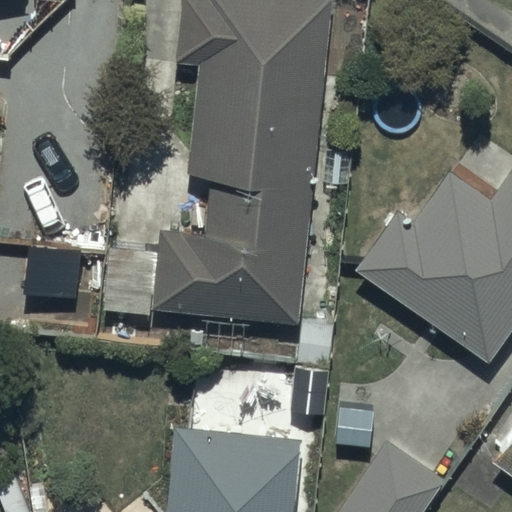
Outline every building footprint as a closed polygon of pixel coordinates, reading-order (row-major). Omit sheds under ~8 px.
[(161,211),(154,292),(305,303),(331,0),(182,0),(179,44),(200,46),(190,158),(212,160),(208,215),(161,211)] [(123,14),(68,10),(57,155),(72,156),(72,146),(97,148),(96,164),(112,165),(123,14)] [(403,189),(360,249),(491,344),(511,314),(511,157),(497,178),(454,147),(417,199),(403,189)] [(296,511),(303,420),(176,411),(168,509),(165,511),(296,511)] [(511,421),(497,442),(511,452),(511,421)] [(388,427),(331,511),(416,511),(447,466),(388,427)]
